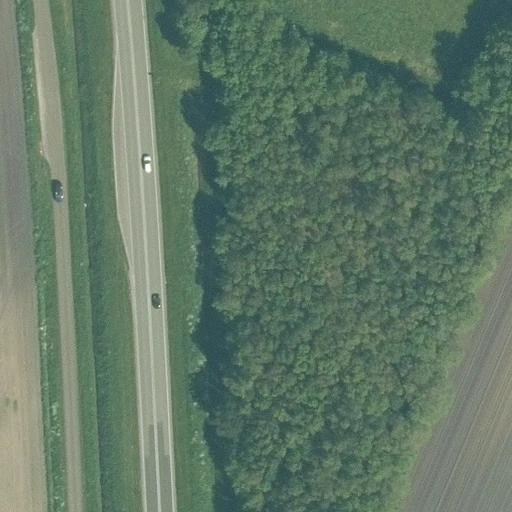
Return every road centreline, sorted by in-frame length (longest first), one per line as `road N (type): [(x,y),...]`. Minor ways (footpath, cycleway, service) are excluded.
road 1 (unclassified): [(75,511),(61,240),(37,0)]
road 2 (trunk): [(160,511),(126,0)]
